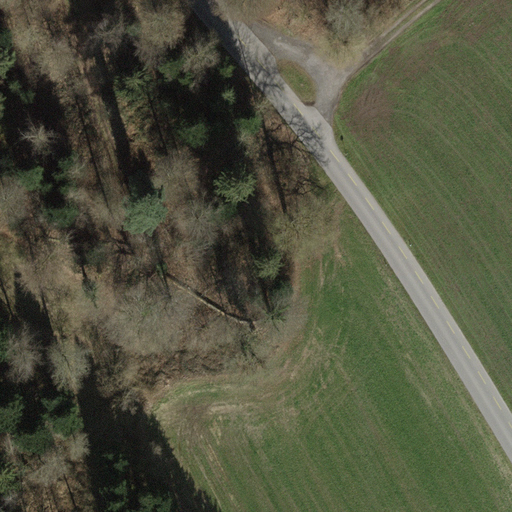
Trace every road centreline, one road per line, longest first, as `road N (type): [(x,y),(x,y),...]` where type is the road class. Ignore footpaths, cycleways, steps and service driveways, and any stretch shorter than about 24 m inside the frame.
road 1 (tertiary): [(211,0),(411,240),(511,422)]
road 2 (track): [(273,67),(353,60),(444,0)]
